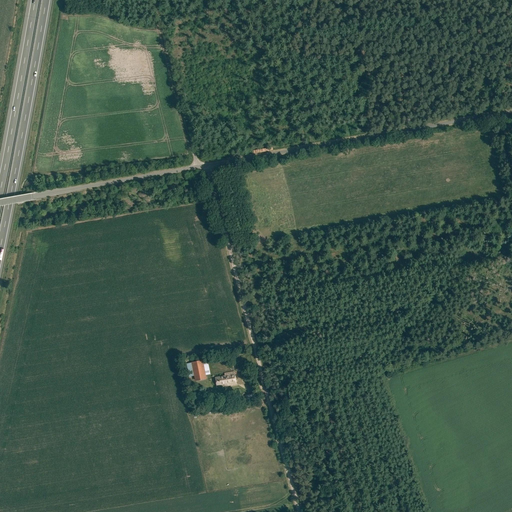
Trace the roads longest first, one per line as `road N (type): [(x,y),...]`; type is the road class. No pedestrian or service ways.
road 1 (unclassified): [(207,165),(297,511)]
road 2 (unclassified): [(511,111),(207,165)]
road 3 (motorway): [(0,248),(45,0)]
road 4 (unclassified): [(207,165),(0,202)]
road 5 (motorway): [(34,0),(0,191)]
